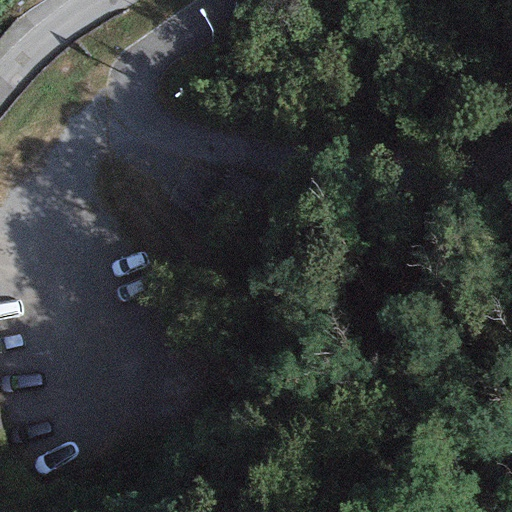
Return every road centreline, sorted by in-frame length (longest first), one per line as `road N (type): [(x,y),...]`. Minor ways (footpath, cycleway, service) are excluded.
road 1 (residential): [(236,0),(159,47),(133,74),(134,103),(157,129),(322,178),(511,165)]
road 2 (residential): [(104,0),(76,15),(0,85)]
